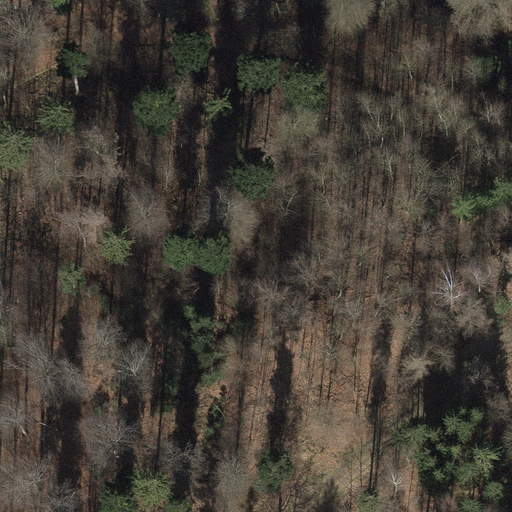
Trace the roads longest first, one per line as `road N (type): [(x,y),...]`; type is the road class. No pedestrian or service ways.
road 1 (track): [(0,88),(81,49),(177,39),(288,50),(396,90),(511,106)]
road 2 (track): [(302,511),(464,369),(511,338)]
